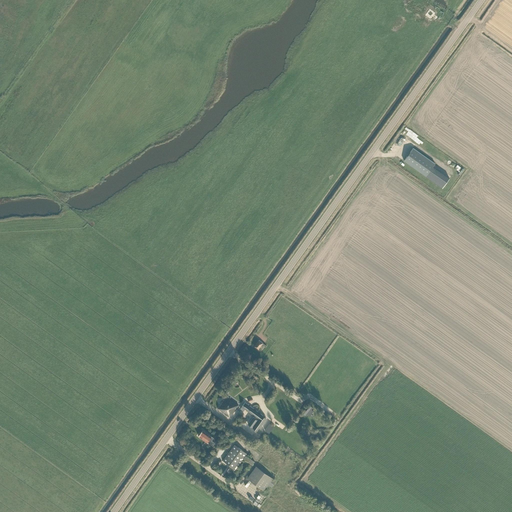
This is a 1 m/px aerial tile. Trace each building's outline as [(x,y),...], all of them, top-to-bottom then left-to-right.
[(413,147),(404,160),(442,188),(449,178),(433,166),(435,163),(413,147)] [(259,339),(254,346),(260,350),(264,345),(265,346),(266,345),(259,339)] [(226,396),(218,408),(228,416),(231,413),(232,414),(238,405),(228,398),(229,397),(228,396),(227,397),(226,396)] [(245,402),(242,407),(259,419),(258,420),(253,417),(248,424),(249,425),(257,431),(266,418),(245,402)] [(310,405),(304,413),(306,415),(308,413),(312,417),(314,415),(311,413),(314,410),(311,409),(313,407),(310,405)] [(202,430),(198,436),(209,443),(213,446),(215,443),(211,440),(213,437),(202,430)] [(234,444),(223,460),(235,469),(247,453),(234,444)] [(246,455),(244,458),(253,464),(255,461),(246,455)] [(276,481),(272,478),(273,478),(256,466),(247,478),(264,490),(268,484),(272,487),(276,481)]
